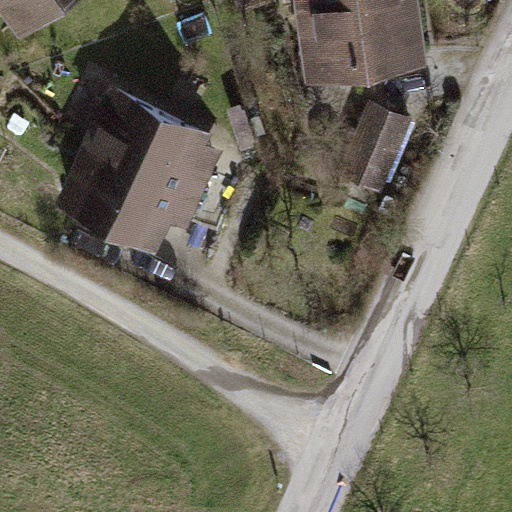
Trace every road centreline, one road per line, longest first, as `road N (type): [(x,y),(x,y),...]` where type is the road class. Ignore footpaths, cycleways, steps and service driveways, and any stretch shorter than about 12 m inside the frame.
road 1 (unclassified): [(511,61),(309,511)]
road 2 (track): [(0,245),(207,353),(337,444)]
